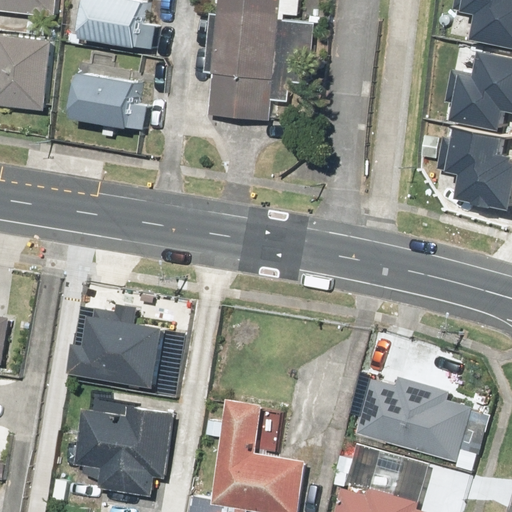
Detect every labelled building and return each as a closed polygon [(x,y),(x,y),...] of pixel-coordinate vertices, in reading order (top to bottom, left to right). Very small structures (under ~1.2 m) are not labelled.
[(0,0),(0,12),(59,18),(60,0),(0,0)] [(143,52),(150,5),(118,0),(92,0),(85,44),(143,52)] [(290,0),(224,0),(211,121),(276,128),(290,0)] [(511,0),(476,0),(476,3),(488,6),(483,33),(511,38),(511,0)] [(0,107),(51,113),(59,42),(0,35),(0,107)] [(511,52),(496,49),(492,64),(473,60),(462,115),(511,124),(511,52)] [(135,132),(142,86),(85,77),(79,124),(135,132)] [(511,132),(470,124),(462,166),(474,168),(468,195),(511,204),(511,132)] [(80,349),(75,377),(161,393),(172,329),(96,316),(90,350),(80,349)] [(402,377),(399,387),(376,380),(360,434),(460,462),(475,407),(451,401),(454,391),(402,377)] [(252,511),(303,511),(311,462),(261,454),(269,405),(233,399),(216,506),(252,511)] [(133,416),(88,409),(79,465),(107,469),(104,490),(157,499),(160,478),(169,479),(179,418),(134,411),(133,416)] [(433,511),(422,509),(424,501),(372,487),(370,496),(345,489),(339,511),(433,511)]
